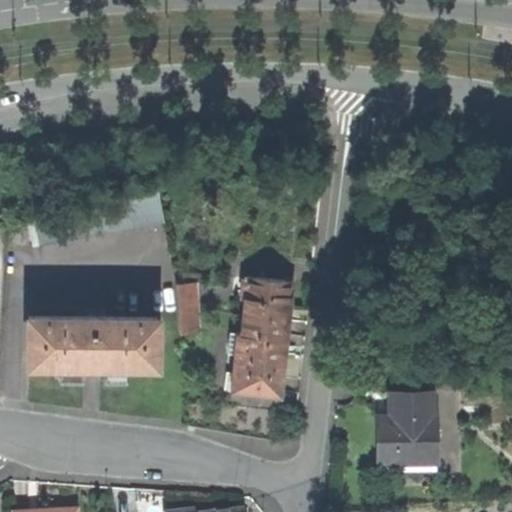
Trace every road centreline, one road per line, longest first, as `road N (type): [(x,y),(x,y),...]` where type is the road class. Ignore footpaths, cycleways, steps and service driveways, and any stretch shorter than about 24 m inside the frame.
road 1 (residential): [(301,485),(359,127),(386,83)]
road 2 (secondary): [(0,100),(161,78),(386,83)]
road 3 (residential): [(301,485),(0,430)]
road 4 (secondary): [(511,13),(378,0)]
road 5 (secondary): [(386,83),(511,104)]
